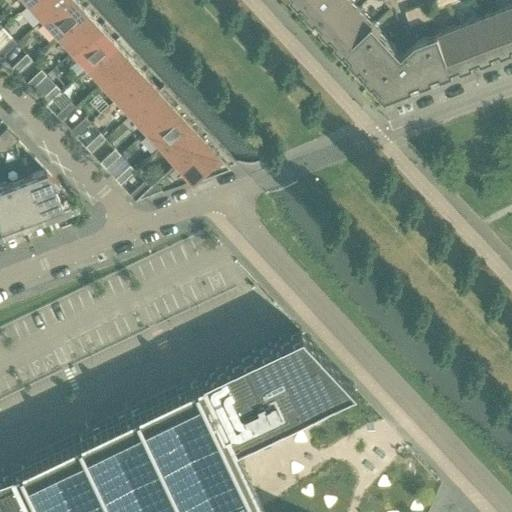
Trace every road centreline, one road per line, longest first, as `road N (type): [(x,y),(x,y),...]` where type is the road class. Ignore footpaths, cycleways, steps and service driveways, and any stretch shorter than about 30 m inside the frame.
road 1 (unclassified): [(509,511),(223,192)]
road 2 (unclassified): [(223,192),(511,83)]
road 3 (residential): [(131,224),(0,90)]
road 4 (unclassified): [(0,274),(131,224)]
